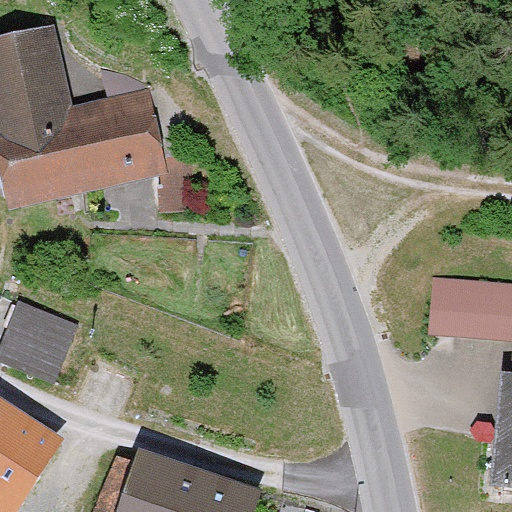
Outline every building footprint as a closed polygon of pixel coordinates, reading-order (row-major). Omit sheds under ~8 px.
[(160,171),(142,92),(99,75),(105,99),(70,107),(52,31),(0,42),(0,167),(9,206),(160,171)] [(511,288),(433,286),(431,342),(511,344),(511,288)] [(0,351),(0,367),(62,385),(78,325),(12,307),(0,351)] [(490,492),(511,493),(511,379),(500,378),(490,492)] [(0,511),(19,511),(65,443),(0,401),(0,511)] [(118,511),(253,511),(260,493),(138,453),(118,511)]
